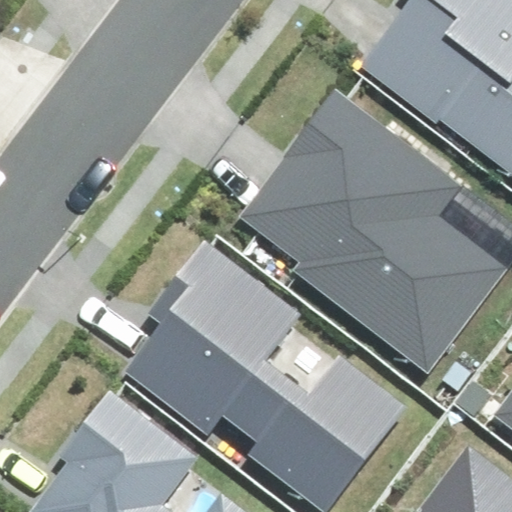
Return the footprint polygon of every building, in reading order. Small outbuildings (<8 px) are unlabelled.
[(511,0),(384,0),(359,33),(511,148),(511,0)] [(333,82),(240,206),(305,255),(297,266),(431,366),(510,261),(440,209),(457,186),(463,179),(333,82)] [(165,324),(134,363),(212,425),(226,407),(262,436),(254,446),(323,501),(409,393),(347,344),(314,385),(268,348),(301,307),(205,232),(145,309),(165,324)] [(36,511),(269,511),(229,481),(205,511),(174,488),(204,450),(113,382),(63,448),(76,458),(36,511)] [(511,511),(511,469),(469,437),(412,511),(511,511)]
